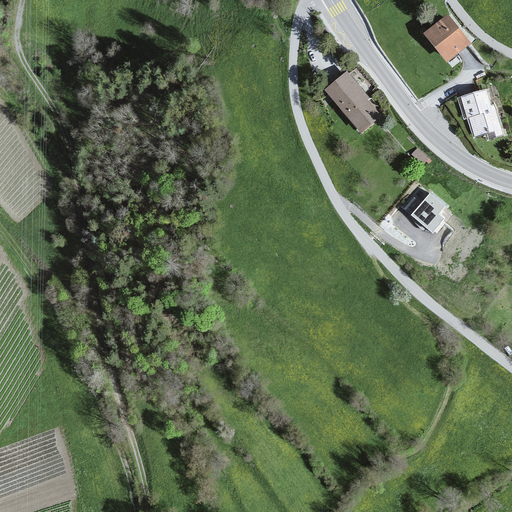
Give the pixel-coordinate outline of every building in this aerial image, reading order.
[(426,32),(448,60),(470,42),(448,14),(426,32)] [(347,71),(327,89),(363,131),(381,115),(366,99),(369,97),(347,71)] [(488,90),(460,98),(473,140),(486,136),(488,141),(502,137),(488,90)] [(417,147),(412,154),(426,167),(432,160),(417,147)] [(421,200),(415,194),(405,205),(434,232),(447,217),(440,211),(447,204),(431,190),(421,200)]
